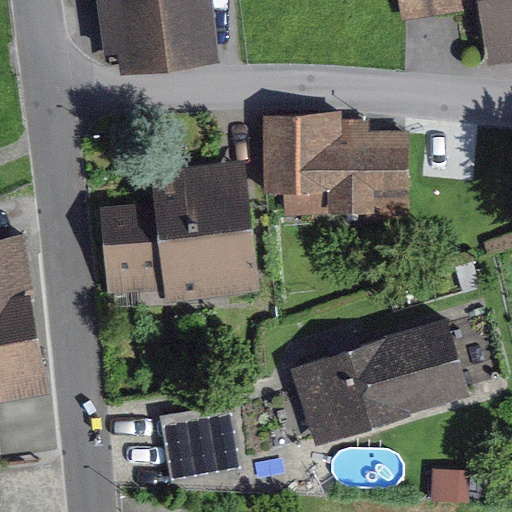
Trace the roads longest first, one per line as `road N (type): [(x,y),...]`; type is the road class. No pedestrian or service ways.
road 1 (residential): [(51,92),(320,83),(511,104)]
road 2 (residential): [(88,511),(51,92)]
